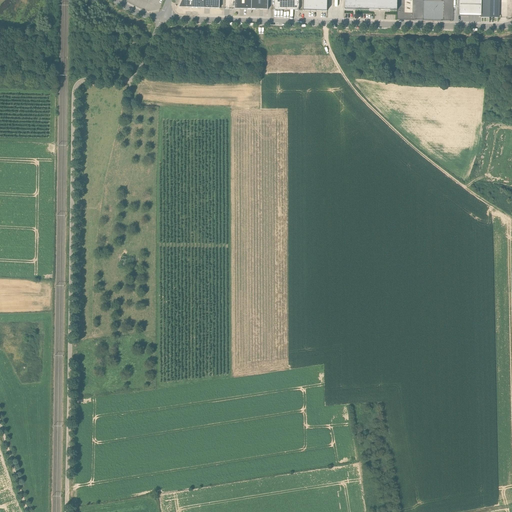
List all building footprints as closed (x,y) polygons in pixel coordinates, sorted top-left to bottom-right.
[(219,0),(182,0),(188,7),(190,8),(219,8),(219,0)] [(234,0),(235,4),(235,9),(268,10),(267,0),(234,0)] [(299,10),(298,0),(274,0),(274,10),(299,10)] [(303,0),(303,10),(327,11),(327,0),(344,0),(344,9),(397,11),(397,0),(303,0)] [(469,14),(479,15),(481,15),(481,0),(459,0),(459,14),(469,14)] [(481,0),(481,17),(491,17),(498,18),(498,0),(481,0)]
